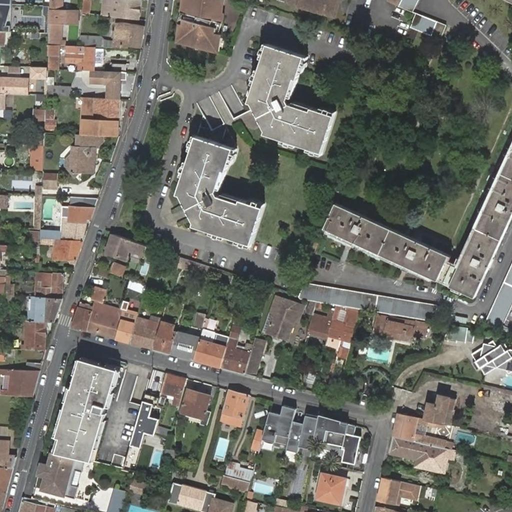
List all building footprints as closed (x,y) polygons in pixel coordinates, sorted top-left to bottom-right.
[(50,0),(50,6),(50,21),(61,21),(68,22),(68,11),(62,11),(62,0),(50,0)] [(82,0),(81,9),(89,10),(90,0),(82,0)] [(118,17),(120,0),(103,0),(102,15),(113,16),(118,17)] [(139,19),(141,0),(120,0),(118,17),(139,19)] [(277,0),(334,16),(338,0),(277,0)] [(401,0),(399,6),(413,12),(418,0),(401,0)] [(183,2),(178,41),(219,51),(221,33),(220,33),(222,12),(183,2)] [(0,3),(0,31),(11,32),(12,4),(0,3)] [(79,12),(68,11),(68,22),(79,22),(79,12)] [(411,27),(432,35),(438,21),(417,13),(411,27)] [(61,34),(61,21),(50,21),(49,33),(61,34)] [(441,39),(446,25),(438,21),(432,35),(441,39)] [(102,37),(89,36),(89,47),(95,47),(121,47),(128,48),(128,46),(142,48),(145,26),(117,23),(114,41),(105,40),(102,37)] [(61,34),(49,33),(49,40),(49,45),(60,45),(60,40),(61,34)] [(89,36),(81,36),(80,42),(80,46),(89,47),(89,36)] [(306,55),(268,43),(263,58),(260,69),(255,84),(250,101),(253,103),(267,130),(265,133),(283,139),(298,143),(309,147),(324,152),(336,114),(321,109),(313,106),(312,109),(293,103),(291,102),(290,101),(289,99),(289,96),(295,78),(298,79),(301,70),(306,55)] [(59,70),(60,45),(49,45),(49,67),(49,69),(59,70)] [(89,47),(80,46),(68,46),(67,45),(67,62),(80,63),(79,70),(94,70),(94,65),(101,65),(103,63),(104,49),(95,48),(95,47),(89,47)] [(49,69),(49,67),(33,66),(33,77),(48,78),(48,77),(49,69)] [(101,83),(110,83),(121,83),(121,72),(83,72),(83,82),(101,83)] [(55,77),(48,77),(48,78),(48,86),(48,95),(71,96),(72,87),(55,86),(55,77)] [(0,93),(8,94),(28,94),(28,92),(29,79),(0,78),(0,93)] [(292,97),(298,79),(295,78),(289,96),(292,97)] [(120,120),(121,99),(96,98),(85,97),(83,134),(101,135),(105,135),(119,136),(120,120)] [(294,101),(293,103),(312,109),(313,106),(294,101)] [(322,106),(321,109),(336,114),(337,111),(322,106)] [(55,108),(47,108),(46,110),(46,118),(54,119),(55,108)] [(35,118),(46,119),(46,118),(46,110),(35,109),(35,118)] [(31,145),(45,145),(45,134),(31,133),(31,145)] [(235,148),(197,135),(192,150),(189,161),(184,176),(178,194),(182,195),(195,222),(195,226),(211,231),(226,236),(237,239),(252,244),(265,207),(250,202),(241,199),(241,201),(223,196),(219,195),(218,191),(218,188),(224,170),(227,171),(230,162),(235,148)] [(44,170),(45,145),(39,145),(31,145),(30,153),(38,153),(38,170),(44,170)] [(453,264),(452,266),(456,267),(459,268),(511,152),(511,145),(457,266),(453,264)] [(68,158),(67,167),(72,172),(76,176),(80,172),(96,173),(97,147),(77,146),(73,146),(73,153),(68,158)] [(454,286),(464,291),(476,296),(484,280),(485,278),(489,267),(493,259),(495,254),(496,253),(511,218),(511,152),(459,268),(456,267),(452,266),(445,282),(451,285),(454,286)] [(38,170),(38,153),(30,153),(30,170),(38,170)] [(45,187),(58,188),(58,173),(50,173),(50,170),(45,170),(45,187)] [(221,189),(227,171),(224,170),(218,188),(221,189)] [(223,193),(223,196),(241,201),(241,199),(223,193)] [(92,218),(99,198),(70,197),(70,206),(62,206),(61,232),(41,230),(41,231),(41,238),(83,240),(88,218),(92,218)] [(337,202),(325,228),(328,229),(434,278),(439,279),(445,282),(452,266),(447,262),(447,261),(450,255),(337,202)] [(434,278),(328,229),(327,231),(348,241),(347,244),(352,246),(354,247),(355,244),(403,266),(402,269),(407,271),(409,272),(410,269),(433,280),(434,278)] [(41,238),(41,231),(31,231),(31,246),(41,246),(41,244),(41,238)] [(140,253),(143,244),(132,240),(133,240),(113,233),(107,252),(126,258),(130,249),(140,253)] [(77,259),(84,241),(83,240),(41,238),(41,244),(42,244),(42,248),(45,248),(45,244),(51,244),(55,244),(53,258),(53,260),(77,259)] [(200,269),(202,264),(181,257),(178,266),(199,273),(200,269)] [(114,262),(111,272),(123,276),(126,266),(114,262)] [(511,265),(486,324),(501,330),(511,305),(511,265)] [(219,275),(220,269),(208,266),(207,271),(219,275)] [(42,297),(63,298),(65,274),(48,273),(38,272),(37,296),(42,297)] [(244,285),(246,279),(234,275),(231,282),(244,285)] [(361,309),(436,322),(437,316),(438,305),(305,283),(300,295),(299,297),(301,299),(312,301),(317,302),(325,303),(337,305),(361,309)] [(6,295),(14,295),(14,284),(11,284),(7,284),(6,292),(6,295)] [(87,330),(116,338),(122,319),(121,318),(124,309),(121,309),(121,308),(120,309),(118,318),(113,316),(114,311),(105,308),(103,313),(100,313),(103,302),(102,302),(106,290),(95,287),(95,288),(92,299),(95,300),(93,307),(94,307),(87,330)] [(144,293),(141,306),(145,307),(149,294),(144,293)] [(32,321),(47,321),(56,321),(64,298),(63,298),(42,297),(37,296),(33,296),(32,321)] [(274,314),(268,333),(288,340),(295,322),(298,323),(304,306),(292,302),(277,296),(274,304),(271,313),(274,314)] [(116,338),(131,342),(136,323),(125,320),(127,314),(125,313),(126,310),(129,302),(124,301),(121,309),(124,309),(121,318),(122,319),(116,338)] [(315,307),(316,306),(317,302),(312,301),(310,305),(307,312),(313,315),(314,314),(315,307)] [(80,303),(73,326),(80,328),(88,305),(80,303)] [(113,316),(118,318),(120,309),(103,303),(100,313),(103,313),(105,308),(114,311),(113,316)] [(88,305),(80,328),(87,330),(94,307),(93,307),(88,305)] [(511,305),(501,330),(503,331),(511,332),(511,305)] [(328,336),(336,310),(330,308),(328,317),(314,314),(313,315),(308,332),(312,333),(328,337),(328,336)] [(358,318),(360,314),(347,311),(345,323),(337,321),(340,311),(336,310),(328,336),(352,342),(353,336),(356,328),(358,318)] [(196,324),(204,326),(207,315),(199,313),(196,324)] [(265,331),(268,333),(274,314),(271,313),(265,331)] [(378,315),(374,333),(413,341),(415,329),(427,331),(429,323),(417,321),(378,315)] [(136,323),(131,342),(143,345),(154,348),(160,330),(161,324),(138,318),(137,318),(136,323)] [(22,345),(22,348),(45,350),(46,342),(47,321),(32,321),(28,320),(27,345),(22,345)] [(154,348),(171,353),(176,338),(177,334),(178,332),(174,330),(175,325),(162,321),(162,323),(161,324),(160,330),(154,348)] [(253,349),(254,345),(247,343),(246,347),(237,345),(241,330),(237,329),(238,326),(234,325),(230,338),(227,347),(222,367),(246,373),(252,353),(253,349)] [(467,328),(452,326),(444,339),(465,341),(466,340),(467,330),(467,328)] [(427,331),(415,329),(414,336),(426,338),(427,331)] [(171,353),(195,360),(200,340),(177,334),(176,338),(171,353)] [(195,360),(222,367),(227,347),(230,338),(217,334),(214,344),(200,340),(195,360)] [(509,350),(510,350),(505,343),(498,347),(494,340),(472,354),(477,361),(473,363),(478,370),(482,368),(486,374),(498,366),(506,368),(509,374),(511,372),(511,354),(511,353),(509,350)] [(256,346),(254,345),(253,349),(252,353),(246,373),(254,375),(259,358),(262,359),(263,352),(255,350),(256,346)] [(340,357),(347,359),(350,348),(343,347),(342,349),(340,357)] [(62,453),(87,459),(92,461),(108,406),(109,399),(117,370),(83,361),(75,387),(73,387),(70,400),(59,436),(55,452),(62,453)] [(2,394),(34,396),(43,362),(27,362),(27,370),(0,369),(0,374),(4,374),(11,375),(10,390),(2,389),(2,394)] [(306,386),(314,388),(318,373),(310,371),(306,386)] [(187,378),(168,373),(165,384),(162,393),(175,396),(173,404),(180,405),(186,380),(187,378)] [(4,374),(2,389),(10,390),(11,375),(4,374)] [(329,396),(337,398),(340,386),(342,380),(334,378),(333,382),(330,381),(327,392),(330,393),(329,396)] [(201,424),(208,426),(210,417),(206,415),(209,404),(211,395),(189,389),(183,411),(191,413),(203,416),(201,424)] [(250,395),(230,390),(224,412),(231,414),(229,423),(241,426),(244,418),(250,395)] [(429,402),(425,419),(435,421),(444,423),(448,407),(452,408),(454,409),(456,399),(450,397),(450,396),(440,394),(439,398),(438,401),(437,404),(434,403),(429,402)] [(154,404),(144,401),(132,444),(142,447),(146,432),(156,435),(157,432),(161,418),(151,415),(154,404)] [(296,408),(284,405),(282,413),(271,411),(268,422),(267,424),(265,432),(264,438),(262,442),(275,446),(276,440),(288,443),(293,420),(296,408)] [(231,414),(224,412),(222,421),(229,423),(231,414)] [(422,442),(445,448),(445,447),(446,443),(447,442),(423,436),(415,434),(418,421),(426,424),(434,426),(435,421),(425,419),(419,417),(400,413),(399,412),(398,414),(393,435),(422,442)] [(189,420),(201,424),(203,416),(191,413),(189,420)] [(304,422),(293,420),(288,443),(287,449),(312,455),(315,440),(317,426),(319,417),(306,415),(304,422)] [(340,420),(319,415),(319,417),(317,426),(328,429),(345,433),(347,423),(340,420)] [(480,428),(482,422),(472,420),(471,426),(480,428)] [(423,436),(426,424),(418,421),(415,434),(423,436)] [(357,425),(347,423),(345,433),(355,435),(357,425)] [(171,437),(172,431),(159,426),(157,432),(171,437)] [(328,429),(317,426),(315,440),(325,442),(328,429)] [(0,427),(0,429),(0,434),(14,436),(14,429),(0,427)] [(345,433),(328,429),(325,442),(343,446),(343,448),(345,449),(343,461),(356,464),(360,442),(356,435),(345,433)] [(262,442),(264,438),(265,432),(259,430),(253,448),(260,450),(262,444),(262,442)] [(393,435),(390,452),(418,459),(416,466),(444,472),(448,457),(454,458),(456,450),(445,448),(422,442),(393,435)] [(0,466),(14,467),(17,456),(9,456),(10,442),(0,441),(0,466)] [(168,448),(165,459),(175,461),(177,450),(168,448)] [(285,459),(295,461),(296,452),(287,450),(285,459)] [(62,453),(55,452),(53,451),(50,463),(42,461),(38,474),(47,476),(43,489),(75,498),(87,459),(62,453)] [(132,462),(130,469),(142,473),(144,466),(132,462)] [(229,464),(226,475),(251,482),(252,478),(246,476),(247,470),(240,468),(240,467),(229,464)] [(0,490),(8,491),(14,467),(0,466),(0,490)] [(247,470),(246,476),(252,478),(254,471),(247,470)] [(317,498),(341,503),(345,487),(345,486),(346,482),(347,478),(343,477),(323,473),(317,498)] [(226,475),(223,484),(249,491),(251,482),(226,475)] [(146,494),(149,481),(133,477),(129,490),(146,494)] [(419,485),(384,477),(381,492),(385,493),(383,501),(399,504),(401,495),(416,498),(419,485)] [(184,485),(175,482),(169,502),(205,511),(231,511),(234,504),(216,499),(217,494),(207,491),(208,491),(184,484),(184,485)] [(107,511),(121,511),(127,491),(115,488),(107,511)] [(20,511),(28,511),(31,503),(23,501),(20,511)] [(31,503),(28,511),(54,511),(56,509),(31,503)]
